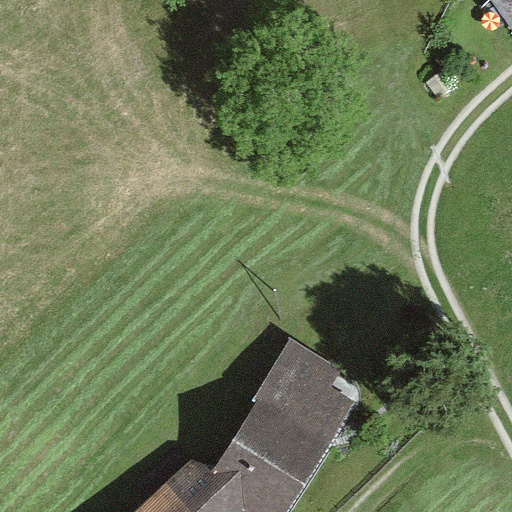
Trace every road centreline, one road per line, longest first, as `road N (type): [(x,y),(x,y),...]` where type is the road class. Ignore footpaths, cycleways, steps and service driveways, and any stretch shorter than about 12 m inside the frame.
road 1 (track): [(511,82),(445,155),(422,210),(435,285),(499,409)]
road 2 (track): [(365,511),(427,447),(499,409)]
